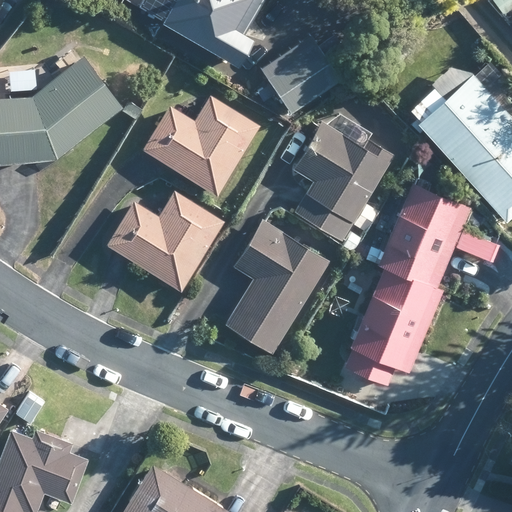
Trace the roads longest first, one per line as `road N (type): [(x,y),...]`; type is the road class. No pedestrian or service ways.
road 1 (residential): [(0,283),(73,337),(434,490)]
road 2 (residential): [(434,490),(511,354)]
